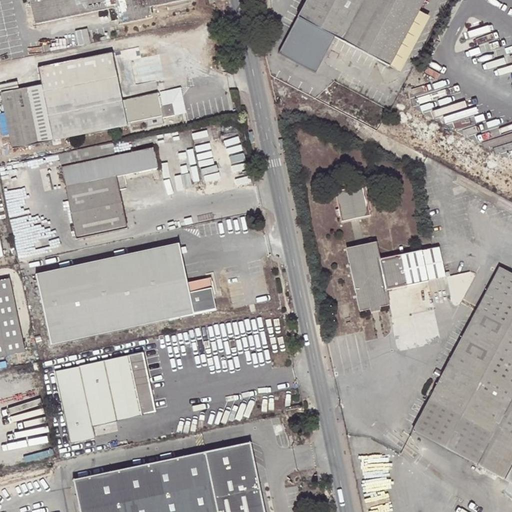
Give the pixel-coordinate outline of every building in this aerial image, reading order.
[(148,6),(177,0),(26,0),(32,24),(106,8),(109,20),(117,19),(118,24),(151,17),(148,6)] [(306,0),(297,17),(388,66),(418,10),(423,0),(306,0)] [(424,14),(418,10),(388,66),(395,69),(400,72),(430,16),(424,14)] [(122,106),(121,101),(111,52),(37,68),(40,85),(18,89),(0,92),(0,93),(12,149),(147,121),(148,127),(163,124),(162,118),(175,115),(171,98),(162,100),(163,105),(159,105),(157,93),(143,96),(143,99),(127,102),(127,105),(122,106)] [(0,92),(18,89),(17,82),(0,85),(0,92)] [(143,99),(143,96),(121,101),(122,106),(127,105),(127,102),(143,99)] [(60,167),(113,156),(110,143),(58,154),(60,167)] [(156,168),(152,148),(113,156),(60,167),(75,238),(126,228),(118,190),(126,188),(124,175),(156,168)] [(336,212),(339,221),(350,218),(358,216),(367,214),(361,184),(332,190),(336,208),(336,212)] [(208,279),(185,283),(177,244),(35,275),(50,346),(178,318),(178,319),(189,316),(192,316),(194,316),(198,315),(202,314),(206,313),(210,312),(215,311),(214,308),(214,307),(214,306),(213,305),(213,304),(213,303),(212,303),(212,302),(212,301),(211,301),(211,300),(212,299),(208,279)] [(384,289),(442,278),(436,247),(429,248),(375,259),(371,244),(365,245),(357,247),(346,250),(359,310),(367,308),(376,306),(385,304),(381,289),(384,289)] [(487,437),(473,464),(481,469),(488,457),(511,469),(511,467),(511,275),(496,267),(488,281),(424,403),(487,437)] [(0,357),(25,352),(9,278),(0,279),(0,357)] [(156,413),(143,353),(54,373),(70,444),(94,439),(91,427),(156,413)] [(410,431),(473,464),(487,437),(424,403),(410,431)] [(207,452),(73,480),(79,511),(264,511),(250,443),(207,452)] [(481,469),(511,485),(511,467),(511,469),(488,457),(481,469)]
